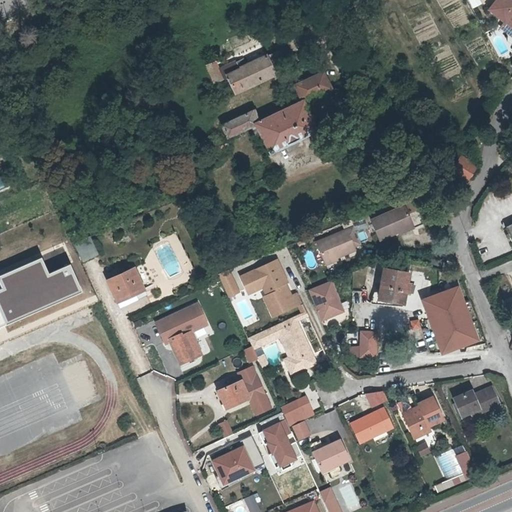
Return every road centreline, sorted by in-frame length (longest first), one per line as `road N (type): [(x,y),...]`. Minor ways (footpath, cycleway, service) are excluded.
road 1 (residential): [(506,362),(462,232),(511,94)]
road 2 (residential): [(323,399),(361,384),(506,362)]
road 3 (unclassified): [(147,378),(208,511)]
